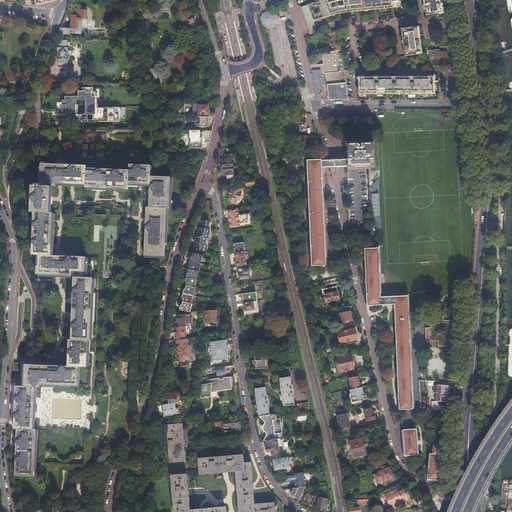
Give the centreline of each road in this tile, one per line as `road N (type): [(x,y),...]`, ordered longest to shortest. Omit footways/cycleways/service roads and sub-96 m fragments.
road 1 (residential): [(454,511),(394,447),(336,182)]
road 2 (residential): [(203,186),(110,511)]
road 3 (primary): [(468,429),(486,216),(481,144)]
road 4 (residential): [(203,186),(216,200),(253,441)]
road 5 (secondary): [(0,420),(14,265),(8,228)]
road 6 (residential): [(477,105),(313,105)]
road 7 (residential): [(60,14),(36,89),(37,147)]
